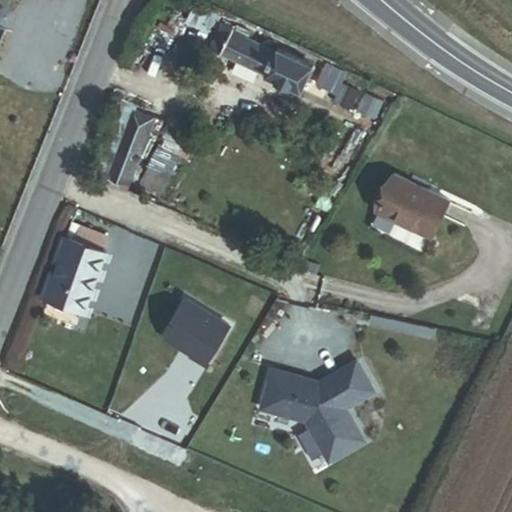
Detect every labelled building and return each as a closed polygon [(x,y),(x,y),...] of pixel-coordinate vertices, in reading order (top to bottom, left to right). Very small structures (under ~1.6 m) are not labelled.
[(0,0),(0,50),(11,24),(0,19),(0,18),(7,0),(0,0)] [(302,91),(314,66),(278,48),(276,52),(234,31),(231,38),(221,33),(214,49),(302,91)] [(341,109),(346,98),(338,94),(333,105),(341,109)] [(121,192),(124,183),(131,186),(157,118),(134,110),(133,111),(118,105),(106,137),(121,143),(116,155),(101,150),(93,171),(108,177),(104,185),(121,192)] [(435,238),(452,202),(425,189),(429,180),(416,175),(413,183),(396,175),(379,212),(435,238)] [(47,298),(84,312),(106,251),(69,237),(47,298)] [(231,326),(186,299),(167,331),(169,339),(194,354),(193,355),(207,364),(231,326)] [(269,365),(259,409),(303,424),(330,464),(369,441),(351,406),(379,393),(359,356),(319,384),(269,365)]
